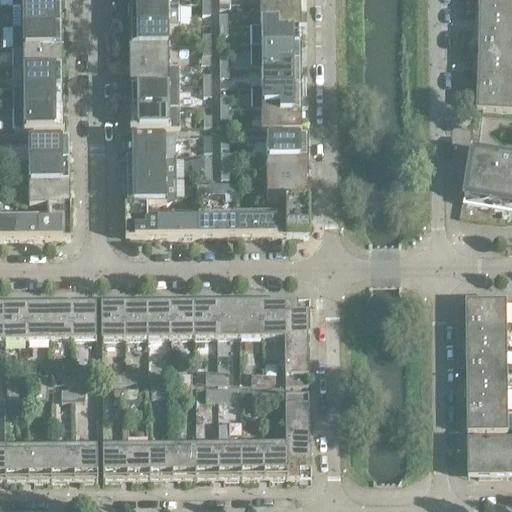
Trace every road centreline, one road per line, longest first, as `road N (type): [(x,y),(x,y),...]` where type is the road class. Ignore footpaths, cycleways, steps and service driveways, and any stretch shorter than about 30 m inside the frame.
road 1 (residential): [(329,0),(332,272)]
road 2 (residential): [(100,271),(95,0)]
road 3 (residential): [(439,271),(436,0)]
road 4 (residential): [(446,511),(439,271)]
road 5 (residential): [(332,272),(335,511)]
road 6 (residential): [(100,271),(332,272)]
